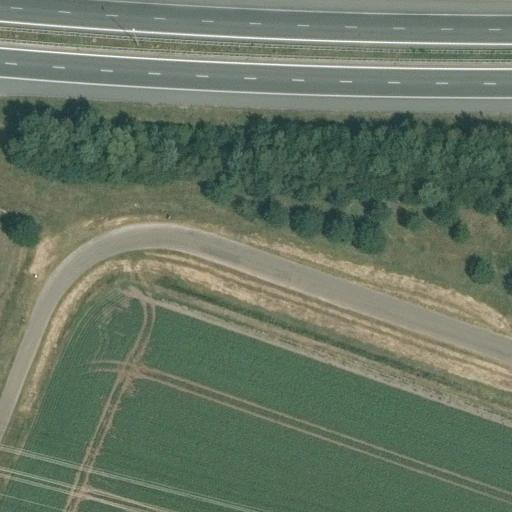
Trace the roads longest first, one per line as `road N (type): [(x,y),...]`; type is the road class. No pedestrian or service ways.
road 1 (tertiary): [(0,425),(53,287),(100,248),(144,233),(192,240),(511,350)]
road 2 (motorway): [(511,29),(355,29),(0,7)]
road 3 (motorway): [(0,64),(511,86)]
